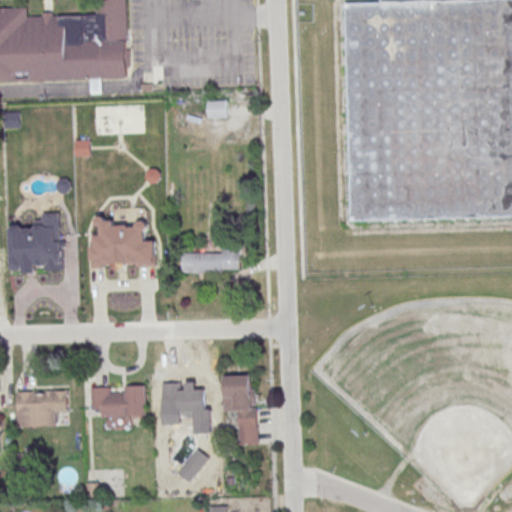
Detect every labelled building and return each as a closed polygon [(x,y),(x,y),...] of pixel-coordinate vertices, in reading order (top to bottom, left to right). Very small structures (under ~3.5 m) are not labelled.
[(0,81),(0,7),(23,7),(24,16),(41,15),(41,12),(51,12),(51,15),(93,14),(92,0),(124,0),(127,77),(0,81)] [(351,220),(489,217),(487,129),(497,129),(496,106),(486,106),(486,85),(511,84),(511,0),(473,0),(469,0),(384,0),(385,1),(347,2),(351,220)] [(208,101),(208,118),(226,118),(226,101),(208,101)] [(61,211),(62,239),(65,239),(66,270),(47,270),(47,263),(38,263),(38,271),(25,271),(25,268),(16,269),(13,266),(11,227),(14,224),(21,223),(25,226),(36,226),(36,219),(45,219),(44,212),(61,211)] [(157,267),(157,241),(148,241),(147,221),(99,222),(99,235),(92,235),(93,268),(157,267)] [(240,272),(240,248),(222,248),(222,253),(183,253),(183,272),(240,272)] [(225,412),(238,411),(239,445),(257,445),(256,375),(224,375),(225,412)] [(163,414),(207,414),(207,385),(163,385),(163,414)] [(147,386),(91,387),(92,409),(101,408),(101,417),(147,417),(147,386)] [(19,391),(19,425),(57,425),(57,411),(69,411),(69,389),(47,389),(47,392),(36,392),(36,390),(19,391)]
